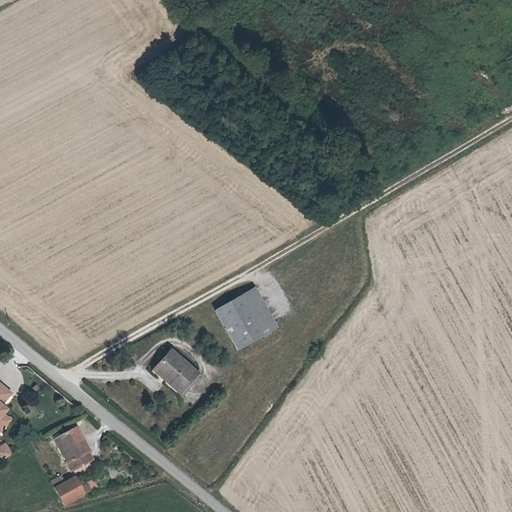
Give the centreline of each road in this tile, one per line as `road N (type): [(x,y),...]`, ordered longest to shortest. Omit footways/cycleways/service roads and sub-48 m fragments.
road 1 (track): [(58,380),(511,126)]
road 2 (unclassified): [(216,511),(0,331)]
